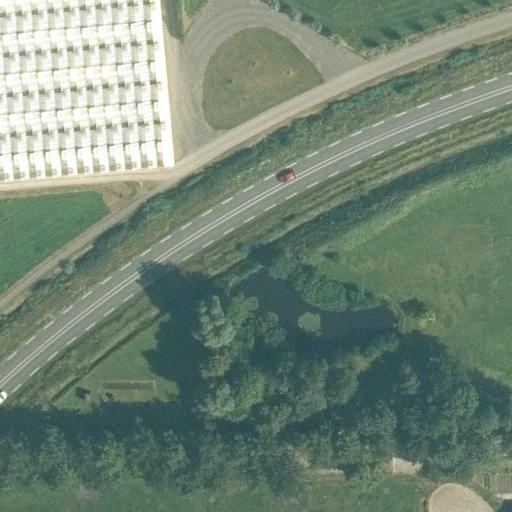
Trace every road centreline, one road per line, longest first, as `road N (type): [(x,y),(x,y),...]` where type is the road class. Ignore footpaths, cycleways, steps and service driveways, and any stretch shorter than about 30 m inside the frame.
road 1 (secondary): [(0,383),(76,318),(232,211),(383,135),(511,86)]
road 2 (unclassified): [(4,457),(511,449)]
road 3 (unclassified): [(176,173),(341,82),(511,18)]
road 4 (track): [(0,182),(176,173)]
